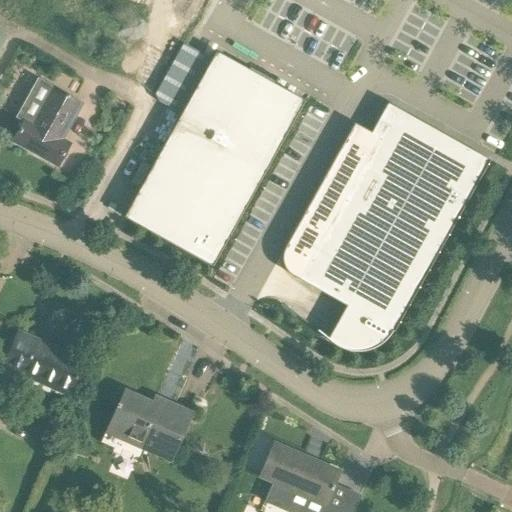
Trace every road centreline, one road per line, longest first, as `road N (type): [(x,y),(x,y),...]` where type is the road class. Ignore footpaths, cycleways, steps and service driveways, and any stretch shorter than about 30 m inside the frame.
road 1 (unclassified): [(381,402),(305,390),(158,291),(72,245),(0,220)]
road 2 (unclassified): [(381,402),(417,382),(511,233)]
road 3 (unclassified): [(511,496),(416,456),(395,435),(381,402)]
